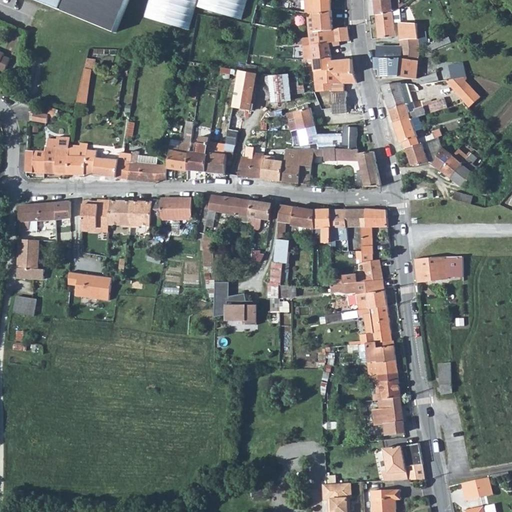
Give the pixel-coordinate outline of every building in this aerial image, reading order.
[(36,0),(60,9),(116,32),(129,0),(36,0)] [(149,0),(144,17),(190,30),(197,6),(242,20),(247,0),(149,0)] [(305,0),(306,13),(308,13),(332,12),(331,0),(305,0)] [(375,0),(377,15),(393,12),(400,8),(405,5),(403,2),(400,5),(399,0),(375,0)] [(393,12),(377,15),(379,38),(396,37),(394,23),(399,23),(401,22),(400,8),(393,12)] [(298,45),(305,45),(330,43),(350,41),(348,27),(333,29),(332,12),(308,13),(309,31),(310,31),(311,37),(296,39),(296,45),(298,45)] [(400,32),(400,41),(427,38),(425,25),(418,26),(417,24),(401,22),(399,23),(400,32)] [(427,38),(400,41),(402,47),(402,59),(419,60),(420,48),(428,45),(427,38)] [(330,43),(305,45),(308,72),(315,72),(334,70),(334,73),(354,74),(352,60),(332,61),(330,43)] [(379,58),(376,59),(376,69),(380,69),(380,77),(399,77),(418,79),(419,60),(402,59),(402,47),(379,46),(379,58)] [(0,51),(0,69),(5,72),(11,59),(4,56),(5,54),(0,51)] [(449,68),(452,79),(467,77),(465,65),(449,68)] [(85,68),(78,102),(87,104),(92,69),(85,68)] [(334,70),(315,72),(317,92),(330,90),(331,93),(347,93),(348,83),(357,83),(354,74),(334,73),(334,70)] [(291,72),(271,74),(274,111),(295,109),(291,72)] [(467,77),(447,81),(470,107),(481,97),(466,81),(466,79),(467,78),(467,77)] [(315,82),(306,83),(306,91),(316,90),(315,82)] [(394,95),(387,97),(390,110),(414,103),(407,84),(404,84),(402,85),(401,83),(390,84),(394,95)] [(390,84),(382,85),(387,97),(394,95),(390,84)] [(347,93),(331,93),(332,106),(333,114),(348,113),(347,100),(347,93)] [(414,103),(390,110),(395,124),(412,118),(412,119),(419,117),(448,108),(445,99),(432,103),(431,100),(423,103),(424,108),(416,111),(414,103)] [(291,131),(293,131),(316,126),(311,108),(309,108),(308,105),(304,105),(305,109),(287,113),(291,131)] [(35,112),(33,121),(48,123),(49,118),(53,119),(56,109),(51,107),(49,114),(35,112)] [(230,127),(224,156),(228,157),(234,158),(239,131),(241,132),(245,110),(233,108),(230,127)] [(190,149),(188,170),(206,172),(208,153),(210,142),(214,116),(210,115),(210,117),(204,116),(199,143),(198,143),(197,150),(190,149)] [(412,118),(395,124),(401,143),(405,142),(407,149),(435,139),(443,136),(441,129),(433,132),(434,135),(427,137),(418,140),(417,137),(418,137),(417,131),(423,129),(419,117),(412,119),(412,118)] [(192,140),(195,124),(188,123),(186,139),(192,140)] [(208,153),(206,172),(226,174),(228,157),(224,156),(230,127),(225,126),(221,147),(218,147),(219,143),(210,142),(208,153)] [(316,126),(293,131),(295,144),(295,149),(301,149),(313,149),(325,149),(343,149),(344,134),(318,135),(316,126)] [(344,126),(344,134),(343,149),(358,149),(359,126),(344,126)] [(45,151),(45,173),(56,174),(69,174),(70,147),(71,140),(58,140),(48,138),(48,146),(46,145),(45,151)] [(435,139),(407,149),(413,165),(417,166),(429,162),(425,150),(430,148),(432,152),(438,150),(435,139)] [(188,171),(188,170),(190,149),(191,143),(185,142),(184,143),(184,148),(179,147),(180,143),(173,141),(171,148),(170,148),(170,150),(171,150),(170,169),(188,171)] [(242,157),(238,176),(246,177),(262,179),(265,155),(265,154),(254,153),(255,147),(247,146),(246,158),(242,157)] [(70,147),(69,174),(85,175),(96,176),(97,158),(98,151),(70,147)] [(434,164),(442,171),(453,156),(442,148),(436,162),(434,164)] [(283,182),(311,185),(312,165),(302,165),(301,149),(287,149),(285,164),(283,182)] [(301,149),(302,165),(312,165),(313,149),(301,149)] [(343,149),(325,149),(325,161),(337,161),(337,158),(360,159),(366,187),(382,186),(374,152),(359,153),(358,149),(343,149)] [(453,156),(442,171),(453,179),(469,157),(459,149),(453,156)] [(27,150),(26,172),(34,173),(35,151),(27,150)] [(133,154),(128,179),(156,182),(158,165),(139,163),(140,156),(140,152),(133,150),(133,154)] [(34,173),(45,173),(45,151),(35,151),(34,173)] [(120,160),(117,178),(128,179),(133,154),(121,152),(120,160)] [(469,157),(453,179),(465,188),(479,169),(473,164),(478,158),(472,154),(469,157)] [(265,155),(262,179),(283,182),(285,164),(284,164),(284,162),(275,160),(275,157),(265,155)] [(140,156),(139,163),(158,165),(158,157),(140,156)] [(97,158),(96,176),(117,178),(120,160),(97,158)] [(158,165),(156,182),(167,181),(167,165),(158,165)] [(473,196),(457,193),(456,197),(452,195),(451,196),(451,198),(452,199),(454,199),(471,204),(473,196)] [(213,195),(210,210),(236,215),(235,220),(252,223),(250,217),(253,200),(213,195)] [(153,226),(153,228),(162,229),(162,220),(193,219),(193,198),(162,199),(162,200),(155,200),(155,203),(152,226),(153,226)] [(253,200),(250,217),(252,223),(254,230),(259,230),(259,228),(261,228),(262,219),(271,220),(274,204),(253,200)] [(20,206),(21,231),(31,231),(37,231),(37,221),(56,220),(71,218),(71,201),(20,206)] [(84,203),(83,230),(98,231),(98,228),(109,228),(109,224),(112,201),(99,201),(99,205),(92,205),(93,204),(84,203)] [(131,227),(134,202),(112,201),(109,224),(123,225),(123,227),(131,227)] [(155,203),(134,202),(131,227),(140,227),(140,225),(152,226),(155,203)] [(281,205),(279,221),(293,224),(293,225),(300,226),(300,231),(308,232),(308,239),(315,239),(315,234),(315,210),(281,205)] [(366,209),(345,210),(347,228),(362,227),(366,227),(366,209)] [(364,263),(373,261),(373,254),(374,254),(373,227),(389,227),(387,210),(366,209),(366,227),(362,227),(363,251),(357,251),(358,259),(363,259),(364,263)] [(315,210),(315,234),(320,234),(319,237),(324,237),(324,242),(331,242),(331,240),(331,210),(315,210)] [(331,210),(331,240),(348,240),(347,228),(345,210),(331,210)] [(20,239),(19,268),(39,269),(40,240),(20,239)] [(278,239),(276,262),(284,263),(288,264),(290,241),(285,240),(278,239)] [(463,257),(416,259),(419,282),(449,279),(449,277),(464,277),(463,257)] [(346,284),(384,279),(380,260),(373,261),(364,263),(365,273),(338,276),(339,278),(336,278),(336,269),(331,269),(331,285),(346,284)] [(284,263),(276,262),(273,262),(271,285),(269,285),(269,298),(272,298),(280,299),(280,285),(282,285),(284,263)] [(39,269),(19,268),(18,278),(44,279),(45,269),(39,269)] [(113,278),(79,273),(76,296),(110,300),(113,278)] [(384,279),(346,284),(347,294),(357,293),(359,310),(388,306),(384,279)] [(346,284),(331,285),(332,293),(339,292),(347,294),(346,284)] [(17,297),(14,313),(35,316),(38,300),(17,297)] [(254,301),(228,301),(228,321),(246,321),(246,325),(258,325),(258,305),(254,301)] [(359,310),(358,310),(359,317),(365,316),(368,334),(360,335),(361,344),(394,340),(393,340),(388,306),(359,310)] [(342,313),(326,315),(326,322),(343,320),(342,313)] [(394,340),(361,344),(362,363),(369,362),(370,376),(373,375),(399,373),(395,346),(394,340)] [(453,393),(452,363),(439,364),(442,395),(453,393)] [(399,373),(373,375),(373,382),(381,381),(382,394),(374,395),(375,400),(379,399),(401,397),(399,373)] [(401,397),(379,399),(380,403),(383,403),(384,408),(374,409),(376,426),(385,425),(387,435),(405,432),(401,397)] [(424,464),(420,443),(403,446),(384,448),(388,470),(383,471),(385,481),(409,480),(407,466),(424,464)] [(424,464),(407,466),(409,480),(425,479),(424,464)] [(490,477),(463,483),(467,501),(482,497),(480,488),(492,485),(490,477)] [(349,511),(349,498),(353,498),(352,483),(324,484),(325,500),(330,499),(333,499),(333,511),(349,511)] [(373,511),(394,511),(394,509),(397,509),(396,499),(401,499),(401,490),(372,491),(373,511)]
